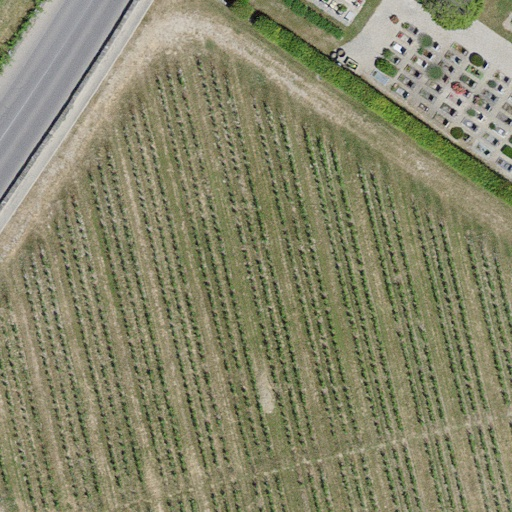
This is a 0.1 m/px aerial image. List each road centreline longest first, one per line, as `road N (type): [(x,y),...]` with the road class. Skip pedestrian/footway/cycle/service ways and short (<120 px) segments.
road 1 (track): [(32,511),(511,396)]
road 2 (secondary): [(92,0),(0,139)]
